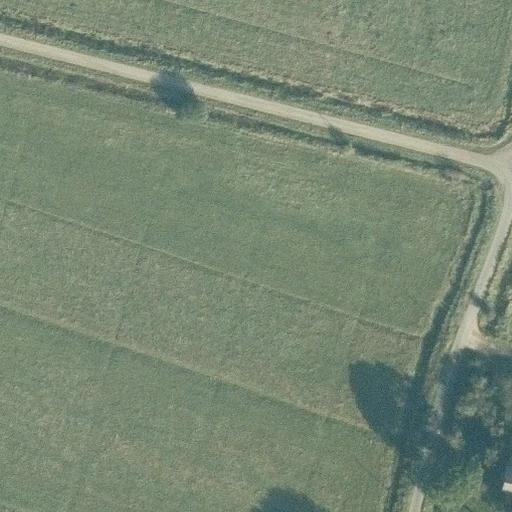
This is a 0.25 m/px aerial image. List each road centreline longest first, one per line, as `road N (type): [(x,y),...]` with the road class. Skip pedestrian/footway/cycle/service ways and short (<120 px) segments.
road 1 (unclassified): [(511,166),(0,37)]
road 2 (unclassified): [(408,511),(429,422),(511,191)]
